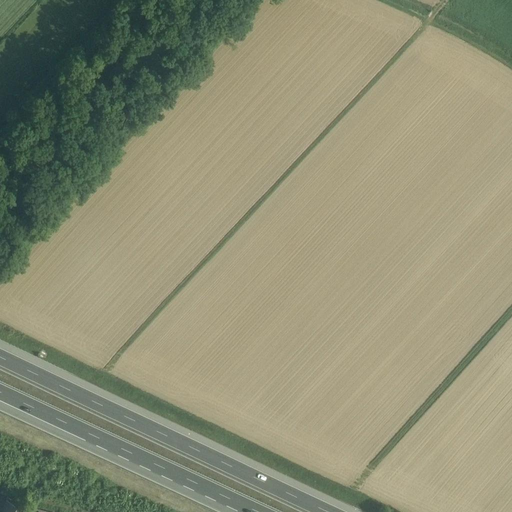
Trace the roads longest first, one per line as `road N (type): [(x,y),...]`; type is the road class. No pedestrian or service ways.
road 1 (motorway): [(345,511),(0,356)]
road 2 (motorway): [(21,403),(256,511)]
